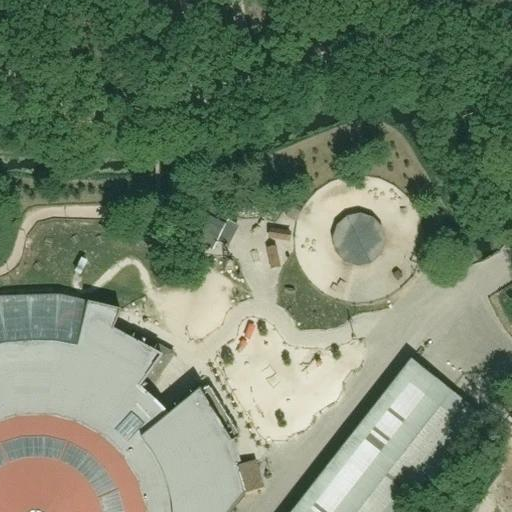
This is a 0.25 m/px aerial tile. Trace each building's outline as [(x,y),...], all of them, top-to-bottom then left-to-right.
[(193,18),(189,0),(176,0),(165,2),(169,22),(193,18)] [(280,17),(271,0),(256,0),(251,2),(261,25),(280,17)] [(99,12),(74,16),(77,36),(102,32),(99,12)] [(0,49),(12,50),(13,25),(0,25),(0,49)] [(162,69),(178,56),(163,37),(147,49),(162,69)] [(112,45),(103,68),(122,75),(131,52),(112,45)] [(480,115),(463,121),(467,134),(485,127),(480,115)] [(216,243),(227,221),(230,216),(202,201),(185,234),(214,248),(216,243)] [(236,248),(244,230),(231,225),(223,243),(236,248)] [(289,234),(269,233),(268,243),(288,245),(289,234)] [(276,250),(267,253),(271,275),(280,271),(276,250)] [(231,511),(245,496),(236,467),(232,468),(225,446),(230,444),(199,394),(166,414),(139,390),(162,358),(126,339),(113,331),(120,312),(88,305),(60,298),(0,299),(0,511),(231,511)] [(410,511),(483,418),(420,368),(307,511),(410,511)]
